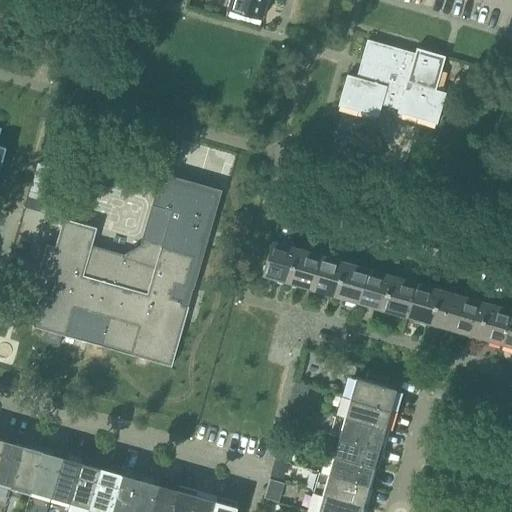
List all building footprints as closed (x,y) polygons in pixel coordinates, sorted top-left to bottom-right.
[(22,1),(17,0),(11,0),(10,6),(20,9),(22,1)] [(267,0),(230,0),(228,8),(262,18),(267,0)] [(445,56),(417,47),(415,53),(368,39),(357,77),(348,74),(339,105),(378,116),(382,103),(399,108),(398,112),(437,123),(446,92),(436,89),(445,56)] [(336,138),(333,147),(352,153),(355,143),(336,138)] [(29,197),(43,201),(53,167),(38,163),(29,197)] [(42,295),(33,326),(47,330),(43,341),(59,346),(62,334),(64,335),(106,347),(172,365),(194,288),(193,287),(209,230),(210,230),(222,189),(220,188),(219,189),(163,173),(163,172),(161,171),(151,204),(152,204),(141,243),(139,250),(130,257),(125,256),(91,246),(96,228),(97,229),(97,227),(64,218),(55,247),(47,244),(38,275),(56,280),(52,298),(42,295)] [(27,197),(24,206),(41,211),(43,202),(27,197)] [(293,219),(304,222),(308,211),(296,208),(293,219)] [(308,211),(304,222),(316,226),(320,214),(308,211)] [(340,233),(352,236),(355,225),(344,221),(340,233)] [(355,225),(352,236),(364,239),(367,228),(355,225)] [(388,246),(400,250),(403,238),(391,235),(388,246)] [(403,238),(400,250),(412,253),(415,242),(403,238)] [(263,275),(287,282),(297,247),(273,240),(263,275)] [(287,282),(311,289),(321,254),(297,247),(287,282)] [(435,260),(447,263),(451,252),(439,249),(435,260)] [(451,252),(447,263),(459,267),(463,255),(451,252)] [(311,289),(335,296),(345,261),(321,254),(311,289)] [(335,296),(359,302),(369,268),(345,261),(335,296)] [(483,274),(495,277),(498,266),(486,262),(483,274)] [(498,266),(495,277),(507,280),(510,269),(498,266)] [(359,302),(383,309),(393,275),(369,268),(359,302)] [(383,309),(407,316),(416,282),(393,275),(383,309)] [(407,316),(430,323),(440,288),(416,282),(407,316)] [(430,323),(454,330),(464,295),(440,288),(430,323)] [(454,330),(478,337),(488,302),(464,295),(454,330)] [(478,337),(502,343),(511,309),(488,302),(478,337)] [(502,343),(511,346),(511,308),(511,309),(502,343)] [(356,376),(350,397),(390,409),(396,388),(387,385),(390,374),(369,368),(366,379),(356,376)] [(293,392),(291,400),(305,404),(307,396),(293,392)] [(350,397),(345,417),(385,428),(390,409),(350,397)] [(291,401),(287,415),(301,418),(304,405),(291,401)] [(345,417),(339,436),(379,447),(385,428),(345,417)] [(339,436),(334,455),(374,467),(379,447),(339,436)] [(0,455),(0,481),(13,485),(24,445),(5,439),(0,455)] [(279,444),(275,459),(290,463),(294,448),(279,444)] [(13,485),(32,490),(43,450),(24,445),(13,485)] [(32,490),(51,496),(62,456),(43,450),(32,490)] [(334,455),(328,474),(368,486),(374,467),(334,455)] [(51,496),(70,501),(82,461),(62,456),(51,496)] [(287,463),(276,460),(272,475),(283,478),(287,463)] [(68,509),(78,511),(87,511),(101,467),(82,461),(70,501),(68,509)] [(108,511),(120,472),(101,467),(87,511),(108,511)] [(108,511),(129,511),(139,478),(120,472),(108,511)] [(328,474),(323,494),(363,505),(368,486),(328,474)] [(129,511),(150,511),(159,483),(139,478),(129,511)] [(171,511),(178,489),(159,483),(150,511),(171,511)] [(267,487),(264,497),(279,502),(282,491),(267,487)] [(171,511),(191,511),(197,494),(178,489),(171,511)] [(308,510),(314,511),(360,511),(363,505),(323,494),(313,491),(308,510)] [(197,494),(191,511),(212,511),(216,500),(197,494)] [(235,511),(237,506),(216,500),(212,511),(235,511)]
